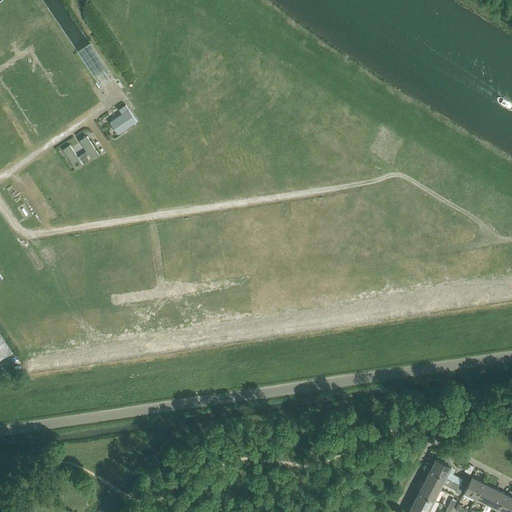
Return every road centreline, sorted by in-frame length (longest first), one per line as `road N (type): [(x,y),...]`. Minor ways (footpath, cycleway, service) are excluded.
road 1 (unclassified): [(511,357),(0,432)]
road 2 (unclassified): [(151,216),(402,175),(511,239)]
road 3 (unclassified): [(0,207),(25,234),(151,216)]
